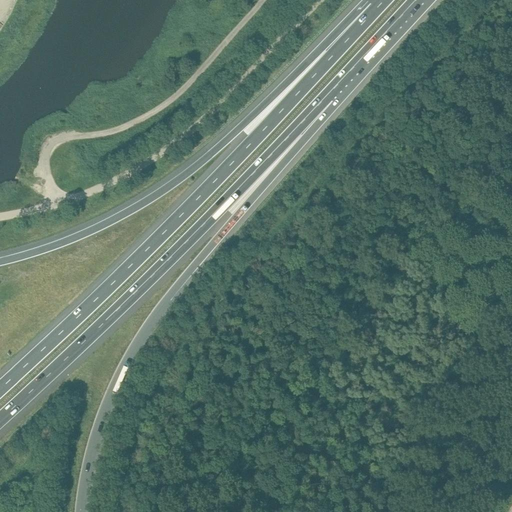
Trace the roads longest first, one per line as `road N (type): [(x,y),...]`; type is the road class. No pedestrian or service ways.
road 1 (motorway): [(375,9),(182,213),(0,387)]
road 2 (motorway): [(81,511),(96,430),(139,336),(326,95)]
road 3 (motorway): [(0,428),(195,242),(326,95)]
road 4 (motorway): [(375,9),(162,192),(64,242),(0,261)]
road 5 (unclassified): [(58,203),(130,172),(178,140),(323,0)]
road 6 (unclassified): [(58,203),(46,165),(50,145),(132,124),(162,106),(262,0)]
road 7 (motorway): [(326,95),(415,0)]
